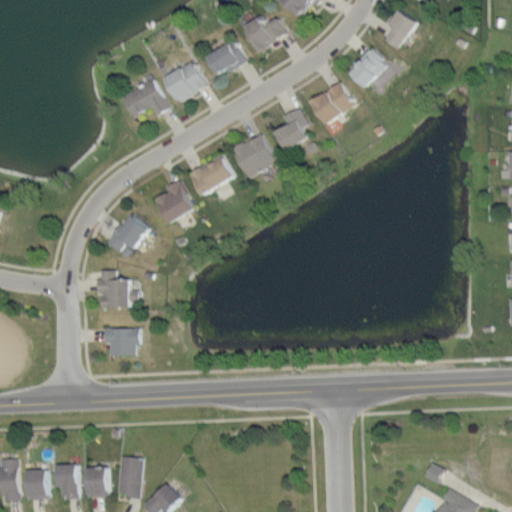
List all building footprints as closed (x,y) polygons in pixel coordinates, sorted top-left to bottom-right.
[(283,0),(324,0),(307,20),(283,0)] [(389,38),(398,25),(393,22),(402,8),(422,21),(413,36),(410,35),(402,47),(389,38)] [(250,30),(253,28),(250,24),(265,14),(271,22),(282,14),(293,31),(265,51),(250,30)] [(208,53),(237,36),(251,59),(222,76),(208,53)] [(352,69),(369,86),(392,63),(375,46),(352,69)] [(167,75),(196,58),(212,83),(183,101),(167,75)] [(126,95),(155,76),(175,106),(161,115),(155,105),(139,115),(126,95)] [(313,100),(342,79),(359,103),(330,123),(313,100)] [(280,131),(292,150),(313,137),(306,127),(313,122),(302,105),(286,115),(291,124),(280,131)] [(235,148),(253,178),(282,160),(266,133),(252,141),(250,139),(235,148)] [(192,172),(205,194),(238,173),(225,152),(192,172)] [(170,189),(160,195),(173,220),(197,206),(182,179),(169,186),(170,189)] [(0,229),(3,231),(8,210),(0,208),(0,229)] [(110,240),(134,212),(154,229),(130,258),(110,240)] [(103,270),(103,292),(106,291),(107,308),(136,308),(136,301),(145,301),(144,288),(135,288),(135,279),(119,279),(119,269),(103,270)] [(108,325),(108,341),(113,341),(113,355),(140,355),(140,342),(145,342),(145,326),(108,325)] [(117,489),(121,452),(143,455),(139,494),(123,493),(124,490),(117,489)] [(0,454),(0,498),(20,497),(18,454),(0,454)] [(55,461),(56,483),(63,482),(64,495),(79,494),(77,460),(55,461)] [(427,474),(435,460),(449,468),(440,482),(427,474)] [(86,464),(87,493),(109,493),(108,463),(86,464)] [(25,466),(26,496),(48,495),(47,465),(25,466)] [(142,504),(150,511),(157,511),(162,507),(166,511),(186,489),(171,474),(142,504)] [(478,511),(483,504),(452,485),(445,498),(449,500),(441,511),(478,511)]
